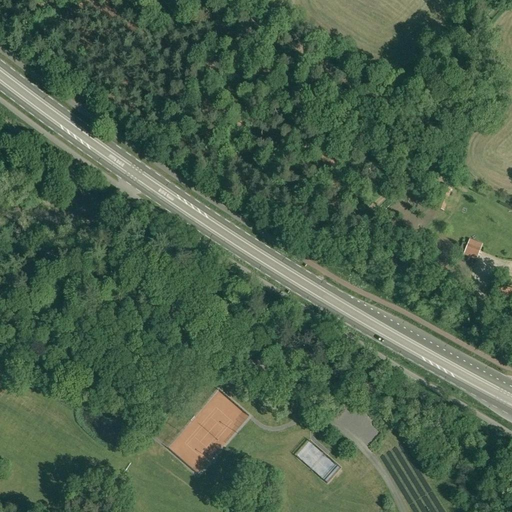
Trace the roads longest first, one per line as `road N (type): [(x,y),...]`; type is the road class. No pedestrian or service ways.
road 1 (primary): [(0,86),(209,236),(511,412)]
road 2 (primary): [(511,387),(218,220),(0,62)]
road 3 (track): [(353,230),(12,0)]
road 4 (track): [(305,296),(425,129),(451,139),(471,92),(483,23),(511,0)]
road 5 (track): [(425,129),(367,103),(212,0)]
